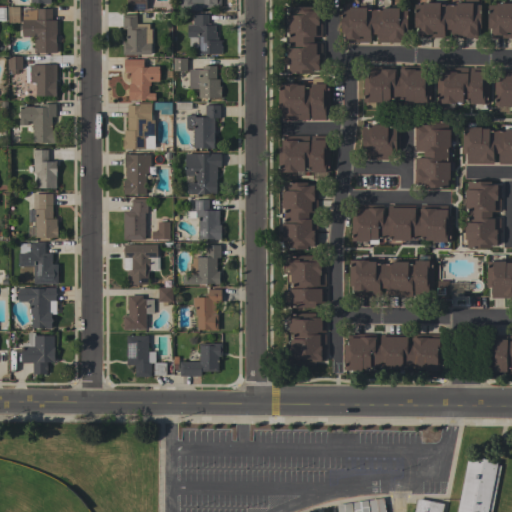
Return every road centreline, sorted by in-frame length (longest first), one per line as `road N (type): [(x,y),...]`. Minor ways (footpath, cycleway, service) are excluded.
road 1 (tertiary): [(511,403),(0,397)]
road 2 (residential): [(90,0),(91,399)]
road 3 (residential): [(252,0),(252,399)]
